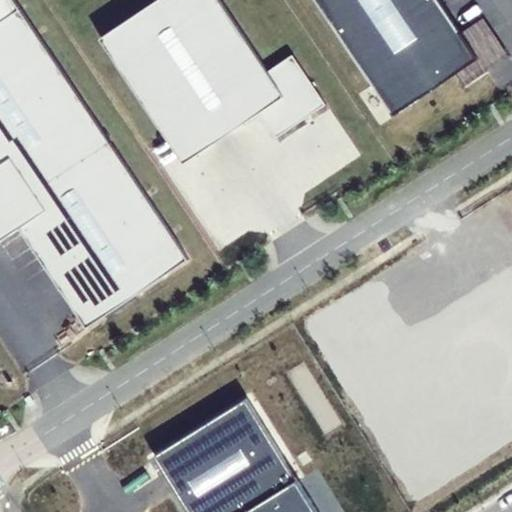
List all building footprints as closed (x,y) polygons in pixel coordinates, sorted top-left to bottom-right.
[(0,0),(0,23),(21,9),(15,0),(0,0)] [(260,113),(277,138),(327,105),(294,55),(269,71),(221,0),(158,0),(102,38),(185,163),(260,113)] [(466,86),(486,73),(477,61),(479,60),(438,0),(316,0),(395,116),(457,74),(466,86)] [(190,259),(21,9),(0,23),(0,241),(21,227),(88,328),(190,259)] [(477,61),(486,73),(511,57),(485,17),(461,33),(479,60),(477,61)] [(154,456),(189,511),(318,511),(248,398),(154,456)]
